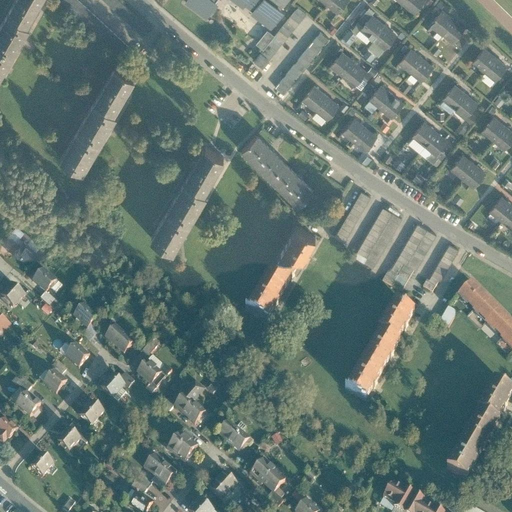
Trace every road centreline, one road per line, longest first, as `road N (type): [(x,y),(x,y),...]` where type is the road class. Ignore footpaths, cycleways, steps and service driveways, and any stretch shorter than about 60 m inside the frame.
road 1 (residential): [(511,266),(346,167),(141,0)]
road 2 (residential): [(0,482),(104,360)]
